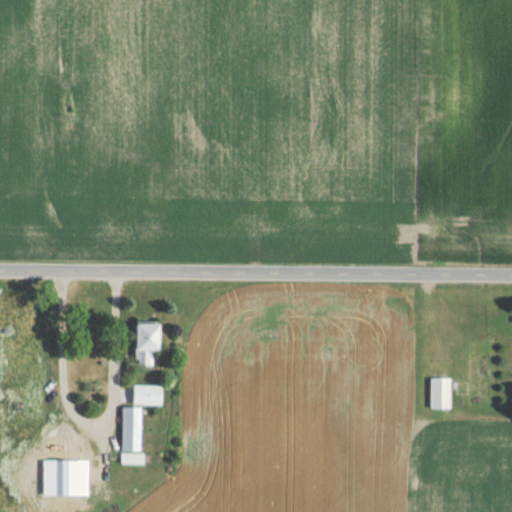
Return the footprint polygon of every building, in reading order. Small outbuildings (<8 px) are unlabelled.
[(152,328),(130,328),(130,370),(152,370),(152,328)] [(427,413),(447,413),(447,382),(427,382),(427,413)] [(158,390),(129,390),(129,409),(158,409),(158,390)] [(118,456),(137,456),(137,411),(118,411),(118,456)] [(37,508),(83,508),(83,481),(37,481),(37,508)]
